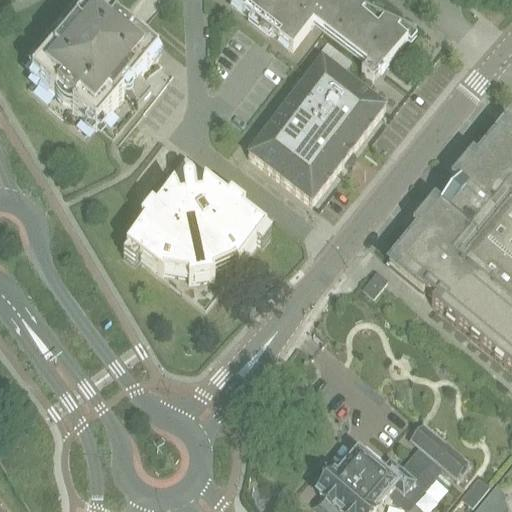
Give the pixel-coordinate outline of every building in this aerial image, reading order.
[(33,75),(31,77),(34,78),(93,131),(95,132),(127,95),(139,110),(152,95),(146,90),(138,83),(157,59),(155,57),(162,49),(142,32),(133,25),(125,18),(104,0),(98,8),(93,4),(90,8),(33,75)] [(303,39),(312,27),(323,36),(366,69),(360,76),(372,85),(381,74),(394,59),(413,37),(400,31),(365,14),(348,0),(232,0),(233,0),(228,5),(292,54),(303,39)] [(385,114),(321,65),(307,83),(300,92),(254,152),(247,161),(310,210),(313,207),(323,194),(325,192),(328,186),(329,187),(330,185),(330,184),(342,169),(342,170),(343,168),(348,171),(351,172),(353,167),(356,161),(352,157),(353,155),(364,140),(365,140),(366,138),(370,133),(372,131),(385,114)] [(511,137),(506,133),(494,148),(480,164),(472,158),(450,184),(459,191),(450,202),(443,211),(434,204),(412,231),(420,237),(406,254),(394,269),(398,272),(423,293),(422,294),(435,304),(431,308),(511,374),(511,137)] [(126,254),(162,282),(205,314),(265,235),(242,217),(245,213),(230,202),(227,206),(214,195),(210,193),(193,180),(186,174),(183,179),(155,215),(151,212),(146,219),(140,227),(144,230),(126,254)] [(386,286),(375,277),(361,294),(372,303),(386,286)] [(467,468),(424,432),(412,446),(455,482),(467,468)] [(419,455),(401,475),(389,465),(383,472),(375,465),(370,471),(358,461),(342,479),(337,484),(334,482),(331,486),(327,482),(318,493),(322,496),(319,500),(324,505),(318,511),(376,511),(387,500),(400,511),(411,511),(443,475),(419,455)] [(467,495),(461,503),(472,511),(489,490),(478,481),(467,495)] [(497,486),(476,511),(508,511),(499,491),(497,486)]
